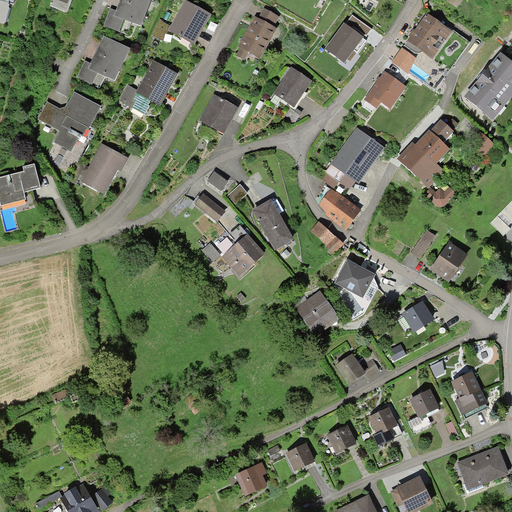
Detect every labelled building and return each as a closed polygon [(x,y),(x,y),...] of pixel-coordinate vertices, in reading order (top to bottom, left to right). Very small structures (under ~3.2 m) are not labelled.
[(0,0),(0,22),(5,24),(11,4),(14,5),(14,0),(0,0)] [(53,0),(51,5),(67,12),(72,0),(53,0)] [(116,11),(111,9),(104,26),(119,32),(124,20),(142,26),(151,0),(120,0),(120,1),(116,11)] [(186,1),(169,31),(194,46),(204,28),(212,15),(186,1)] [(259,19),(274,27),(279,17),(264,9),(259,19)] [(413,35),(408,41),(432,59),(452,31),(428,14),(413,35)] [(255,17),(238,48),(240,49),(248,54),(261,60),(278,29),(274,27),(259,19),(255,17)] [(350,47),(332,32),(318,49),(319,49),(313,56),(319,61),(318,63),(346,86),(365,63),(348,49),(350,47)] [(86,62),(78,78),(100,88),(105,77),(115,81),(130,49),(104,36),(96,53),(91,64),(86,62)] [(244,61),(248,54),(240,49),(236,57),(244,61)] [(511,97),(511,63),(501,54),(481,79),(465,98),(493,121),(511,97)] [(137,91),(136,93),(151,102),(160,106),(170,88),(177,75),(154,62),(137,91)] [(292,68),(274,94),(294,108),(302,96),(312,82),(292,68)] [(381,77),(364,100),(376,109),(380,103),(389,109),(405,88),(385,72),(381,77)] [(144,115),(151,102),(136,93),(137,91),(129,86),(120,101),(144,115)] [(48,103),(38,120),(60,132),(54,143),(71,153),(79,138),(81,139),(87,129),(89,130),(102,107),(74,92),(65,108),(60,110),(48,103)] [(214,95),(199,121),(223,134),(228,126),(238,108),(214,95)] [(290,109),(285,116),(295,123),(302,113),(296,109),(295,112),(290,109)] [(446,125),(452,131),(458,125),(452,119),(446,125)] [(430,132),(443,144),(454,132),(452,131),(446,125),(442,120),(430,132)] [(330,164),(331,165),(355,182),(359,185),(385,149),(357,128),(336,155),(330,164)] [(413,144),(397,160),(428,188),(444,171),(437,164),(450,150),(443,144),(430,132),(416,146),(413,144)] [(481,133),(469,146),(483,158),(495,145),(481,133)] [(90,169),(83,182),(105,194),(118,171),(121,172),(128,159),(102,145),(90,169)] [(83,182),(90,169),(79,163),(70,180),(81,186),(83,182)] [(25,172),(0,178),(0,204),(1,204),(2,205),(25,199),(24,192),(40,188),(35,165),(23,168),(25,172)] [(350,190),(355,182),(331,165),(325,173),(326,174),(321,180),(334,189),(339,182),(350,190)] [(215,172),(208,181),(221,191),(228,182),(215,172)] [(240,185),(228,195),(236,204),(248,194),(240,185)] [(449,188),(445,192),(440,189),(436,193),(431,188),(424,195),(437,207),(444,207),(456,194),(449,188)] [(331,189),(319,204),(326,213),(325,215),(346,231),(361,211),(337,192),(336,193),(331,189)] [(203,194),(195,204),(218,222),(226,212),(203,194)] [(272,200),(253,211),(258,220),(275,250),(293,240),(272,200)] [(505,233),(511,225),(511,201),(493,222),(505,233)] [(319,222),(311,231),(326,246),(325,247),(334,256),(344,245),(319,222)] [(230,235),(238,244),(248,235),(240,226),(230,235)] [(423,259),(438,236),(428,229),(413,252),(423,259)] [(236,245),(222,257),(239,277),(266,254),(248,235),(238,244),(236,245)] [(449,243),(431,270),(440,276),(450,282),(467,255),(449,243)] [(221,256),(211,244),(202,251),(209,260),(211,259),(214,262),(221,256)] [(286,250),(281,255),(285,259),(290,254),(286,250)] [(368,258),(362,267),(371,273),(378,265),(368,258)] [(348,261),(335,284),(362,299),(375,276),(367,271),(348,261)] [(377,281),(369,294),(374,297),(382,285),(377,281)] [(320,292),(295,309),(311,333),(337,316),(328,299),(320,292)] [(240,294),(236,297),(239,302),(244,298),(240,294)] [(419,305),(403,315),(414,332),(433,320),(422,303),(419,305)] [(401,345),(389,351),(394,362),(406,356),(401,345)] [(361,367),(352,355),(335,367),(349,387),(365,375),(368,380),(380,372),(372,360),(361,367)] [(444,363),(435,365),(436,376),(446,374),(444,363)] [(487,404),(472,372),(462,377),(451,382),(459,399),(455,401),(462,417),(487,404)] [(430,390),(409,400),(419,419),(440,409),(430,390)] [(64,391),(51,396),(54,403),(67,398),(64,391)] [(398,427),(389,408),(380,412),(368,418),(376,435),(373,437),(379,448),(394,441),(390,431),(398,427)] [(338,431),(327,436),(336,455),(357,445),(348,426),(338,431)] [(298,448),(286,454),(295,473),(316,463),(307,444),(298,448)] [(276,447),(267,452),(270,457),(279,452),(276,447)] [(496,449),(457,464),(467,490),(506,475),(496,449)] [(254,467),(235,475),(245,498),(268,487),(263,476),(267,474),(262,463),(254,467)] [(418,479),(396,490),(402,504),(406,511),(414,511),(430,504),(418,479)] [(60,498),(66,508),(68,511),(98,511),(84,484),(62,497),(60,498)] [(104,487),(92,497),(103,511),(113,503),(108,496),(111,494),(104,487)] [(397,506),(402,504),(396,490),(391,492),(397,506)] [(59,492),(35,505),(38,511),(60,498),(62,497),(59,492)] [(373,511),(367,498),(337,511),(373,511)]
